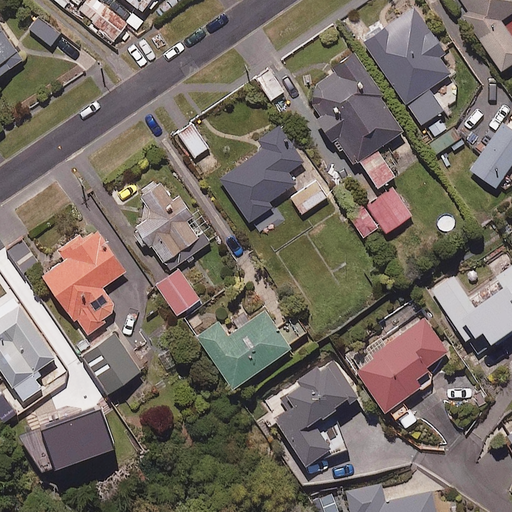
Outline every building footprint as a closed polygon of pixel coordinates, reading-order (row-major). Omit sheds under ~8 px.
[(127,22),(100,0),(84,0),(78,8),(113,38),(127,22)] [(511,5),(511,0),(458,0),(463,7),(459,9),(498,66),(511,56),(511,36),(498,15),(511,5)] [(442,48),(412,4),(361,38),(402,99),(447,69),(436,52),(442,48)] [(59,33),(38,15),(30,26),(51,43),(59,33)] [(0,74),(23,59),(0,23),(0,74)] [(373,184),(398,169),(389,155),(393,153),(384,137),(399,128),(352,49),(329,62),(333,70),(304,87),(319,111),(314,114),(326,136),(332,132),(348,159),(356,155),(373,184)] [(440,108),(428,88),(406,100),(418,121),(440,108)] [(511,157),(511,128),(502,121),(469,167),(493,184),(511,157)] [(206,145),(191,123),(178,131),(193,154),(206,145)] [(300,160),(274,124),(256,136),(261,143),(217,174),(248,217),(269,202),(266,199),(293,180),(287,170),(300,160)] [(459,135),(452,126),(429,141),(435,151),(459,135)] [(171,266),(186,255),(190,260),(197,255),(194,250),(214,235),(182,190),(174,195),(161,176),(142,190),(154,208),(131,225),(143,243),(151,238),(171,266)] [(325,193),(314,177),(289,195),(301,211),(325,193)] [(384,230),(409,212),(391,185),(348,215),(361,234),(378,222),(384,230)] [(125,266),(92,222),(60,246),(65,254),(44,269),(88,330),(120,307),(102,282),(125,266)] [(511,327),(511,263),(470,294),(455,273),(430,292),(462,335),(477,325),(491,344),(511,327)] [(200,295),(179,265),(157,281),(178,310),(200,295)] [(44,371),(39,363),(56,351),(15,292),(0,302),(0,361),(24,395),(43,382),(38,375),(44,371)] [(290,340),(265,306),(249,317),(243,309),(234,316),(239,323),(229,330),(219,316),(198,331),(233,381),(290,340)] [(387,344),(381,336),(348,359),(381,407),(430,373),(424,364),(446,349),(425,317),(387,344)] [(141,366),(114,328),(82,350),(109,388),(141,366)] [(82,357),(76,346),(55,358),(62,369),(82,357)] [(351,389),(327,356),(265,402),(307,458),(331,440),(313,417),(351,389)] [(172,419),(161,396),(142,405),(152,428),(172,419)] [(359,511),(363,511),(362,511),(453,511),(452,502),(437,505),(433,489),(386,499),(382,482),(347,489),(351,511),(359,511)]
